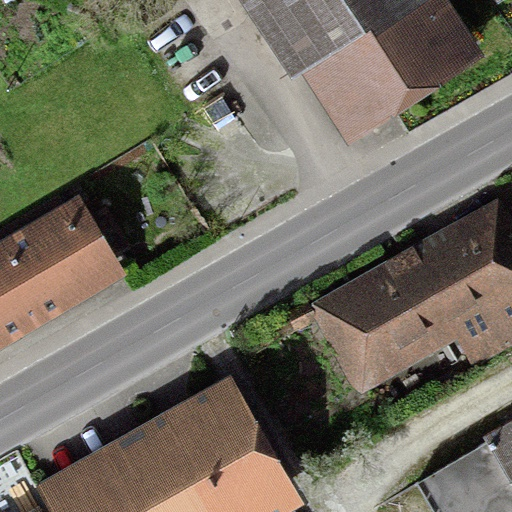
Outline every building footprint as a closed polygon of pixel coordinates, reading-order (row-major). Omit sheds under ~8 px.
[(279,0),(356,118),(457,53),(423,1),(424,0),(279,0)] [(68,211),(0,250),(0,282),(23,322),(105,274),(68,211)] [(511,338),(511,252),(493,218),(317,317),(352,379),(450,323),(472,361),(511,338)] [(0,335),(23,322),(0,282),(0,335)] [(226,511),(275,484),(230,405),(52,508),(54,511),(226,511)] [(434,511),(511,511),(511,424),(416,481),(434,511)]
